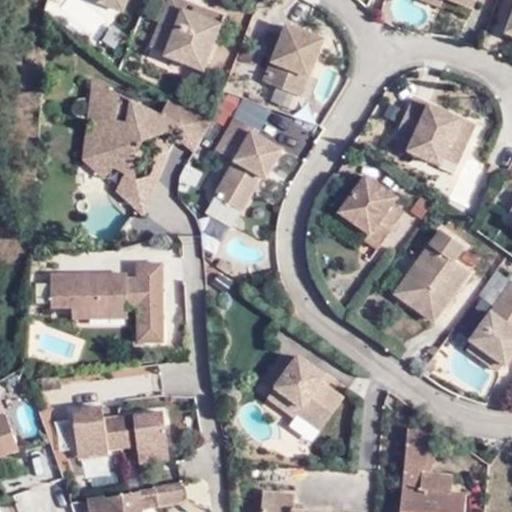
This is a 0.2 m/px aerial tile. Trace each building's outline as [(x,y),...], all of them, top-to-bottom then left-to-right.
[(187,4),(175,0),(171,0),(153,46),(168,52),(167,56),(204,71),(223,18),(201,10),(198,17),(184,12),(187,4)] [(379,14),(391,20),(394,14),(390,5),(383,3),(379,14)] [(187,4),(184,12),(198,17),(201,10),(187,4)] [(324,42),(287,27),(282,41),(273,63),(265,81),(302,96),(324,42)] [(273,63),(282,41),(265,34),(257,56),(273,63)] [(162,116),(93,82),(84,151),(113,167),(127,175),(133,164),(144,142),(155,138),(163,135),(180,128),(176,138),(197,154),(215,119),(171,97),(162,116)] [(397,128),(413,136),(461,159),(476,122),(441,107),(438,111),(410,99),(397,128)] [(234,118),(221,151),(238,158),(224,195),(252,206),(265,174),(271,177),(284,144),(251,131),(254,124),(234,118)] [(155,138),(144,142),(133,164),(127,175),(118,194),(143,218),(146,216),(170,154),(169,152),(163,135),(155,138)] [(456,170),(461,159),(413,136),(408,145),(440,160),(439,164),(456,170)] [(113,167),(84,151),(83,161),(103,179),(113,167)] [(207,175),(193,170),(188,183),(202,189),(207,175)] [(366,177),(340,213),(371,234),(366,242),(378,251),(406,213),(395,205),(398,200),(366,177)] [(426,263),(404,293),(433,317),(449,294),(444,291),(448,286),(453,288),(468,268),(454,258),(462,242),(442,227),(418,258),(426,263)] [(396,289),(404,293),(426,263),(418,258),(396,289)] [(221,260),(217,266),(229,274),(233,268),(221,260)] [(127,275),(52,276),(53,308),(74,308),(100,308),(100,319),(127,319),(127,308),(138,309),(138,343),(164,343),(164,264),(138,265),(138,280),(127,280),(127,275)] [(474,338),(507,361),(511,354),(511,279),(496,303),(472,336),(473,336),(474,338)] [(100,308),(74,308),(74,319),(100,319),(100,308)] [(501,367),(507,361),(474,338),(469,344),(501,367)] [(321,432),(344,400),(321,383),(326,377),(297,357),(292,365),(280,356),(262,380),(302,409),(298,415),(321,432)] [(58,375),(41,377),(43,389),(60,387),(58,375)] [(302,409),(274,389),(267,399),(295,420),(298,415),(302,409)] [(73,409),(77,444),(109,440),(136,437),(138,448),(168,444),(163,409),(106,417),(104,405),(73,409)] [(0,421),(9,418),(5,409),(0,411),(0,421)] [(0,421),(0,460),(21,453),(9,418),(0,421)] [(409,433),(408,448),(430,451),(431,435),(409,433)] [(109,440),(77,444),(78,450),(110,446),(109,440)] [(168,444),(138,448),(139,455),(168,451),(168,444)] [(423,477),(428,478),(430,451),(408,448),(405,474),(423,477)] [(89,455),(91,487),(141,484),(140,467),(125,468),(124,453),(89,455)] [(422,494),(423,477),(405,474),(401,511),(464,511),(466,497),(447,496),(422,494)] [(448,479),(428,478),(423,477),(422,494),(447,496),(448,479)] [(140,489),(108,495),(92,498),(93,511),(143,511),(144,510),(186,502),(182,481),(140,489)] [(293,511),(295,496),(263,493),(260,511),(293,511)]
